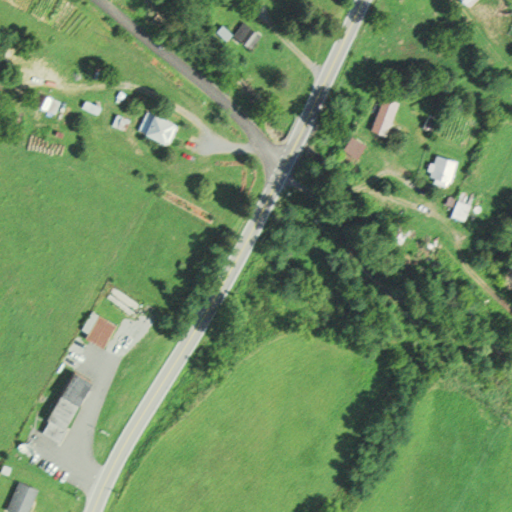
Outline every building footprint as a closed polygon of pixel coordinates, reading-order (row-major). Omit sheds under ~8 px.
[(229,35),(241,20),(260,35),(248,50),(229,35)] [(29,101),(35,88),(58,99),(53,111),(29,101)] [(385,136),(369,129),(382,96),(399,103),(385,136)] [(136,129),(145,110),(175,125),(165,144),(136,129)] [(109,125),(113,114),(128,120),(124,131),(109,125)] [(433,155),(455,162),(450,180),(428,173),(433,155)] [(454,199),(469,204),(464,219),(449,214),(454,199)] [(101,348),(81,337),(84,330),(79,327),(90,309),(115,323),(101,348)] [(46,418),(43,416),(69,370),(87,380),(62,425),(65,427),(57,441),(39,431),(46,418)] [(14,481),(35,489),(25,511),(10,511),(3,509),(14,481)]
